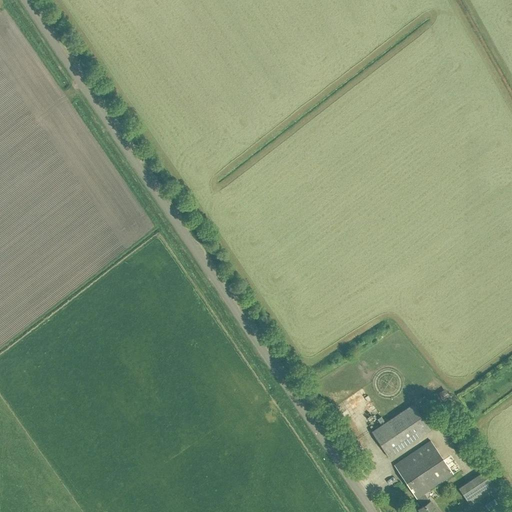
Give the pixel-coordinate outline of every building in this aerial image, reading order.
[(438,394),(443,402),(450,397),(445,389),(438,394)] [(412,404),(371,432),(388,457),(429,430),(412,404)] [(422,506),(418,509),(419,511),(437,511),(428,498),(427,498),(424,493),(452,474),(430,441),(394,465),(416,498),(417,498),(422,506)] [(453,475),(459,472),(456,465),(450,468),(453,475)] [(484,471),(458,488),(470,506),(496,489),(484,471)]
